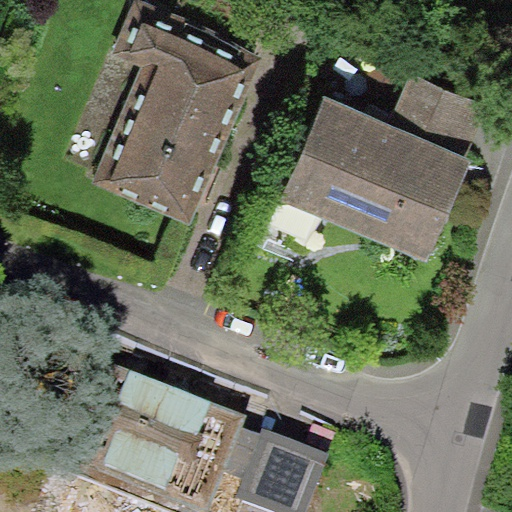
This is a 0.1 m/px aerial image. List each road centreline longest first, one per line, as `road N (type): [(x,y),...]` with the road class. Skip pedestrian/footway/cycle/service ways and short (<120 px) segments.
road 1 (residential): [(449,423),(0,250)]
road 2 (residential): [(511,272),(449,423)]
